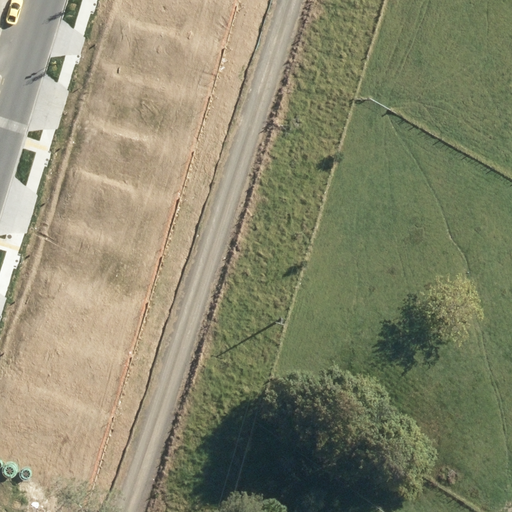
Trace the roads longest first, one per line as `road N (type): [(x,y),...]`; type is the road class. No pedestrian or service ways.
road 1 (track): [(114,511),(285,0)]
road 2 (residential): [(0,130),(39,0)]
